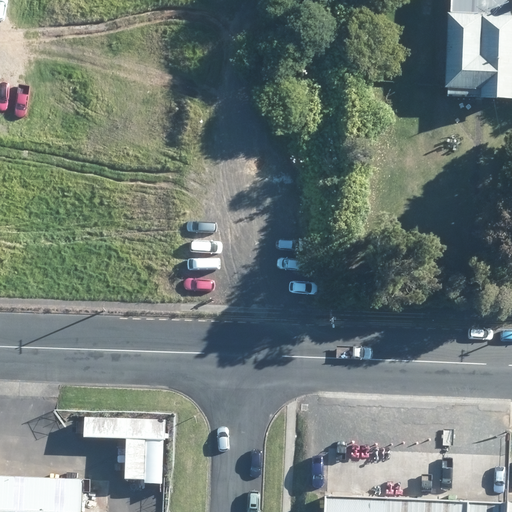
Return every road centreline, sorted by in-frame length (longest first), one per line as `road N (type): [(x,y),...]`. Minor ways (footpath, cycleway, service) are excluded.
road 1 (residential): [(239,357),(511,367)]
road 2 (residential): [(0,345),(239,357)]
road 3 (residential): [(233,511),(239,357)]
